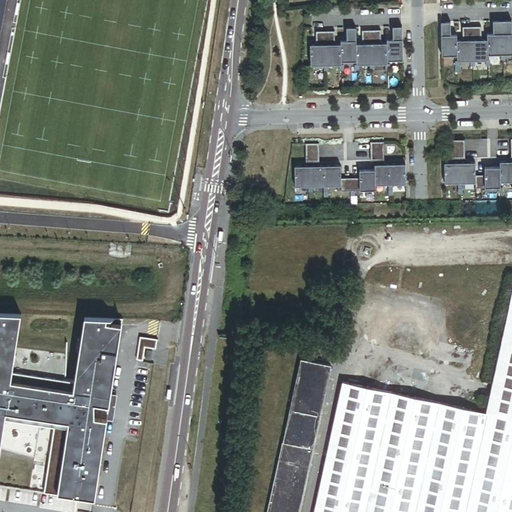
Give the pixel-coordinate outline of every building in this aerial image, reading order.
[(503,55),(502,21),(492,21),(493,35),(487,35),(487,41),(488,56),(500,55),(503,55)] [(511,21),(502,21),(503,55),(500,55),(501,61),(505,61),(505,55),(511,55),(511,34),(511,21)] [(450,22),(440,23),(441,57),(457,56),(456,41),(456,35),(450,36),(450,22)] [(403,61),(402,27),(392,27),(392,40),(386,41),(386,44),(387,61),(403,61)] [(481,27),(471,28),(472,62),(470,62),(470,67),(475,67),(474,61),(485,61),(488,61),(488,56),(487,41),(481,41),(481,27)] [(356,28),(346,28),(347,42),(340,42),(340,45),(341,63),(356,62),(356,44),(356,28)] [(472,62),(471,28),(462,28),(462,41),(456,41),(457,56),(457,62),(455,62),(455,68),(459,67),(459,62),(470,62),(472,62)] [(381,44),(380,30),(371,31),(372,65),(370,65),(370,71),(374,71),(374,65),(385,65),(387,65),(387,61),(386,44),(381,44)] [(372,65),(371,31),(362,31),(362,44),(356,44),(356,65),(354,66),(354,71),(359,71),(359,66),(370,65),(372,65)] [(326,66),(325,32),(316,32),(316,46),(310,46),(311,67),(308,67),(308,72),(313,72),(313,67),(323,66),(326,66)] [(334,32),(325,32),(326,66),(323,66),(324,72),(328,72),(328,66),(339,66),(341,66),(341,63),(340,45),(334,45),(334,32)] [(464,140),(451,141),(451,150),(464,150),(464,140)] [(383,142),(370,143),(370,162),(384,161),(383,142)] [(318,144),(305,144),(305,163),(319,163),(318,144)] [(464,150),(451,150),(451,160),(464,159),(464,150)] [(511,162),(499,163),(500,168),(500,184),(511,183),(511,162)] [(459,163),(444,164),(444,185),(457,184),(457,190),(462,190),(462,184),(460,184),(459,163)] [(475,176),(475,163),(459,163),(460,184),(462,184),(475,184),(475,176)] [(390,165),(374,165),(374,171),(375,186),(388,186),(388,192),(392,192),(392,186),(390,186),(390,165)] [(405,165),(390,165),(390,186),(392,186),(405,186),(405,165)] [(340,166),(325,167),(325,188),(327,188),(341,187),(341,193),(350,193),(350,179),(341,179),(340,166)] [(310,188),(309,167),(294,167),(295,188),(308,188),(308,194),(312,194),(312,188),(310,188)] [(325,167),(309,167),(310,188),(312,188),(323,188),(323,193),(328,193),(327,188),(325,188),(325,167)] [(500,184),(500,168),(484,168),(484,176),(475,176),(475,184),(475,190),(498,189),(498,195),(502,194),(502,189),(500,189),(500,184)] [(359,179),(350,179),(350,193),(350,198),(355,198),(354,192),(375,192),(375,186),(374,171),(358,171),(359,179)] [(313,511),(511,511),(511,288),(485,414),(341,383),(313,511)] [(13,373),(22,315),(0,313),(0,457),(6,421),(7,414),(56,421),(54,428),(44,493),(74,497),(74,492),(96,494),(123,319),(85,317),(75,382),(13,373)] [(157,350),(158,340),(140,337),(136,361),(143,362),(145,348),(157,350)] [(300,360),(267,511),(298,511),(329,367),(300,360)] [(56,421),(7,414),(6,421),(54,428),(56,421)]
